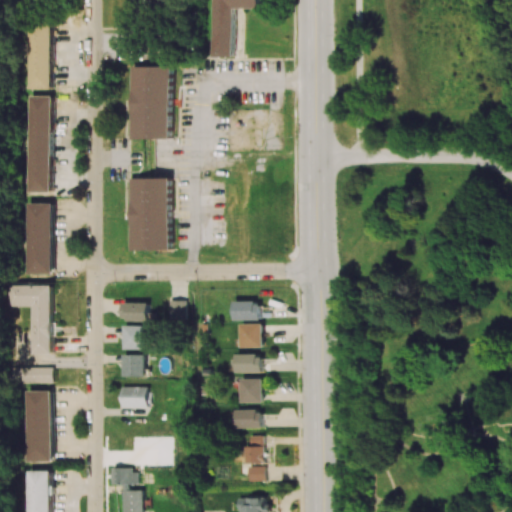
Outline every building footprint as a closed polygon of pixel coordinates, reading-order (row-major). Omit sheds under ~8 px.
[(261,0),(213,0),(214,56),(235,56),(235,8),(262,8),(261,0)] [(27,89),(51,89),(50,17),(25,17),(27,89)] [(132,66),(133,139),(173,139),(173,66),(132,66)] [(26,96),(54,96),(52,193),(24,193),(26,96)] [(133,250),(173,250),(173,178),(132,178),(133,250)] [(25,202),(53,203),(52,273),(24,273),(25,202)] [(7,285),(54,284),(55,354),(33,354),(32,306),(8,306),(7,285)] [(188,300),(171,300),(170,319),(188,319),(188,300)] [(236,320),(262,320),(262,301),(236,302),(236,320)] [(152,303),(124,302),(124,320),(151,321),(152,303)] [(265,347),(265,323),(243,324),(243,347),(265,347)] [(126,349),(149,349),(150,326),(126,325),(126,349)] [(148,354),(125,354),(126,376),(148,376),(148,354)] [(237,355),(238,373),(265,372),(264,354),(237,355)] [(53,367),(6,368),(6,383),(53,383),(53,367)] [(266,402),(265,378),(243,379),(243,402),(266,402)] [(151,408),(151,387),(124,386),(124,407),(151,408)] [(24,392),(53,391),(54,462),(25,462),(24,392)] [(461,394),(464,405),(474,402),(471,392),(461,394)] [(264,428),(265,410),(239,410),(238,428),(264,428)] [(266,435),(252,435),(252,445),(246,445),(247,463),(267,463),(266,435)] [(267,466),(250,466),(250,481),(267,481),(267,466)] [(145,511),(145,490),(132,490),(132,484),(140,484),(140,468),(115,469),(115,485),(125,485),(125,511),(145,511)] [(27,511),(27,471),(53,471),(53,511),(27,511)] [(270,511),(270,497),(241,498),(242,511),(246,511),(270,511)]
